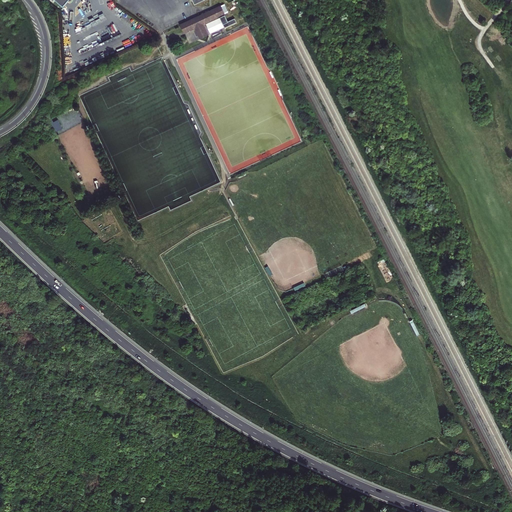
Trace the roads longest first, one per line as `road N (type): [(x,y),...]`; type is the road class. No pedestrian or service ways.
road 1 (motorway): [(429,511),(313,464),(210,406),(111,334),(0,231)]
road 2 (motorway): [(27,0),(45,35),(44,78),(26,112),(0,133)]
